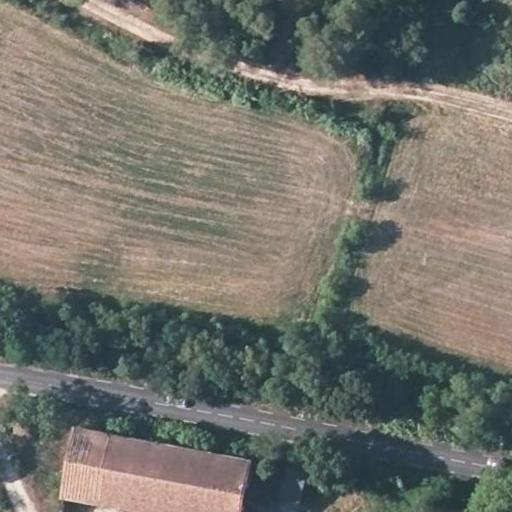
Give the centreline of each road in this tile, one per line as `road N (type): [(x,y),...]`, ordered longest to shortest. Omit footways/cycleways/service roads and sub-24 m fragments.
road 1 (tertiary): [(0,375),(511,469)]
road 2 (track): [(511,115),(410,93),(334,94),(222,69),(89,0)]
